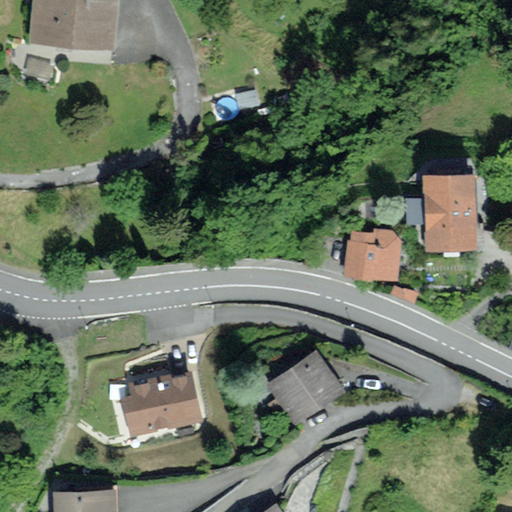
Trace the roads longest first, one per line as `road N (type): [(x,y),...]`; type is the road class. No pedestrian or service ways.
road 1 (residential): [(162,292),(180,318),(283,316),(352,337),(446,382),(440,396),(420,404),(342,418),(214,511)]
road 2 (residential): [(162,292),(244,285),(320,295),(380,314),(511,377)]
road 3 (residential): [(0,179),(60,177),(153,153),(180,137),(190,115),(187,72),(156,0)]
road 4 (residential): [(0,289),(65,300),(162,292)]
